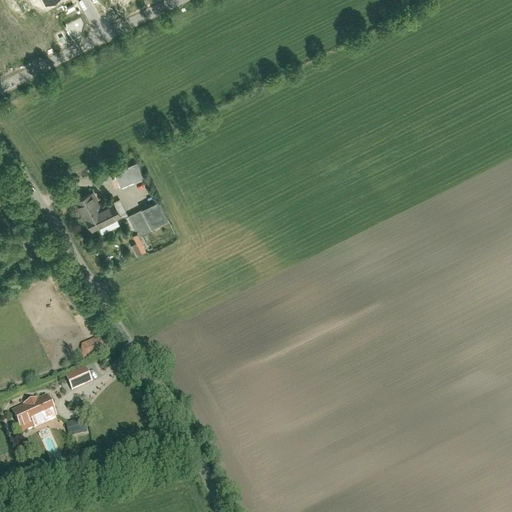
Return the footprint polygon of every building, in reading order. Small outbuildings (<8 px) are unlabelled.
[(137,162),(113,173),(121,189),(145,177),(137,162)] [(91,192),(74,201),(90,232),(123,214),(115,200),(100,209),(91,192)] [(159,200),(127,215),(138,236),(170,221),(159,200)] [(65,288),(74,302),(82,297),(75,288),(79,286),(75,281),(65,288)] [(78,345),(84,360),(112,350),(106,334),(78,345)] [(65,376),(72,392),(94,383),(87,367),(65,376)] [(49,395),(12,411),(22,434),(59,419),(49,395)] [(68,423),(69,437),(87,435),(86,421),(68,423)]
